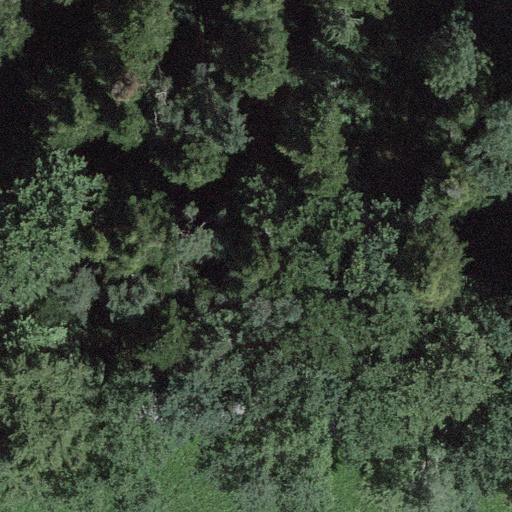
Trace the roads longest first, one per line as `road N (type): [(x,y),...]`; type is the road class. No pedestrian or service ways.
road 1 (unclassified): [(511,457),(302,414),(0,390)]
road 2 (track): [(511,306),(302,414)]
